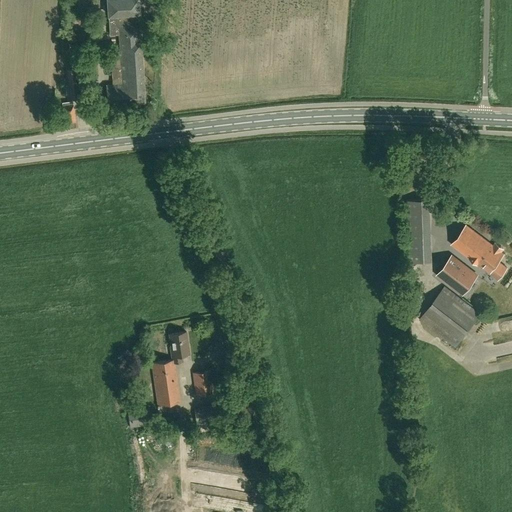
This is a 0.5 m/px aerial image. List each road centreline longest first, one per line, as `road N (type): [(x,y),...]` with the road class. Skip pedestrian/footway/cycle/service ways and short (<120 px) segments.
road 1 (unclassified): [(286,511),(249,323),(162,133)]
road 2 (secondary): [(162,133),(331,116),(483,119)]
road 3 (secondary): [(0,153),(162,133)]
